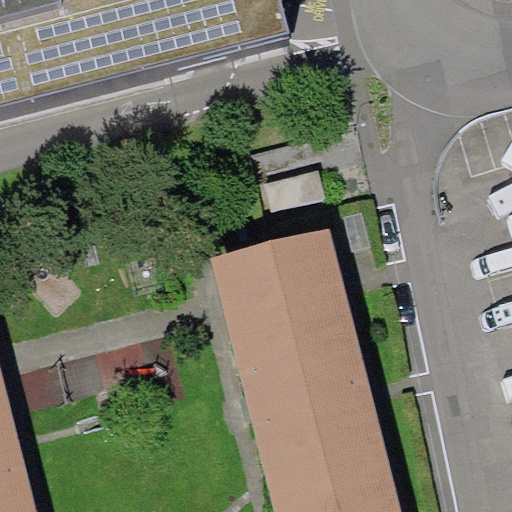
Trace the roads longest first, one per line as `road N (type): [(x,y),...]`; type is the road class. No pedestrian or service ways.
road 1 (unknown): [(0,128),(392,17)]
road 2 (unclassified): [(511,64),(449,65),(415,46),(388,0)]
